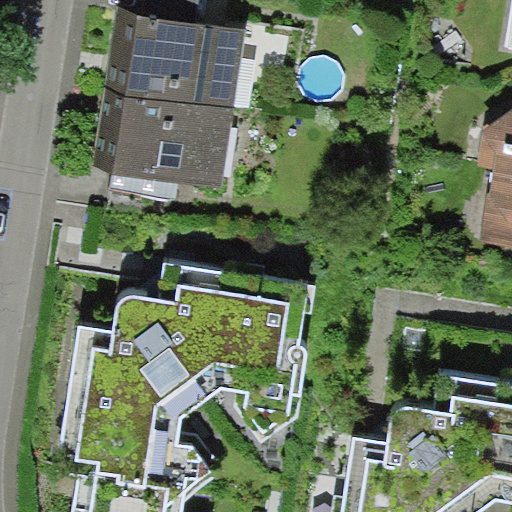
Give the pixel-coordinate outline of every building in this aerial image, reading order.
[(191,0),(134,0),(120,83),(224,101),(238,22),(189,13),(191,0)] [(511,0),(504,0),(497,51),(511,53),(511,0)] [(223,103),(120,85),(105,169),(209,187),(223,103)] [(511,101),(478,127),(493,148),(490,170),(511,172),(511,101)] [(511,173),(490,170),(479,243),(511,248),(511,173)] [(107,324),(75,320),(53,468),(172,486),(208,466),(192,439),(174,431),(182,413),(217,385),(237,391),(236,400),(258,439),(296,417),(317,283),(157,258),(153,289),(126,285),(111,299),(107,324)] [(350,430),(335,511),(473,511),(493,499),(511,500),(511,511),(511,393),(444,382),(440,403),(401,396),(385,404),(379,435),(350,430)] [(181,511),(185,492),(83,476),(77,511),(181,511)]
